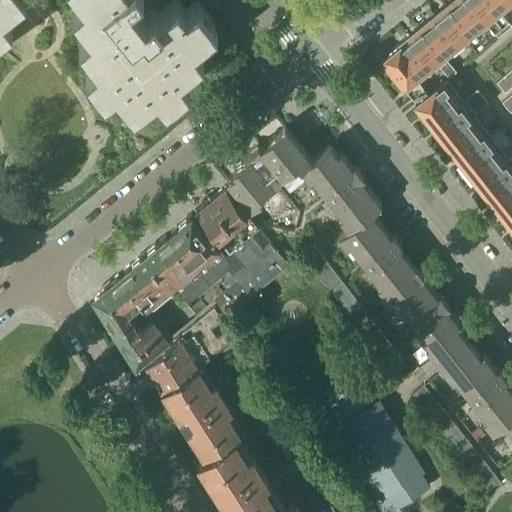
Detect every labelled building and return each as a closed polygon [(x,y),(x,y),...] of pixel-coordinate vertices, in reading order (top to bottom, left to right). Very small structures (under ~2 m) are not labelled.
[(3,10),(15,0),(0,0),(0,30),(12,21),(3,10)] [(166,101),(190,82),(181,71),(203,53),(195,42),(217,24),(198,0),(197,0),(186,9),(179,0),(173,0),(157,13),(153,7),(145,14),(134,0),(81,0),(72,7),(90,30),(79,39),(97,61),(85,70),(105,94),(116,86),(134,108),(157,90),(166,101)] [(451,0),(408,36),(430,63),(435,59),(449,75),(457,69),(443,52),(485,18),(498,34),(511,23),(499,7),(507,0),(451,0)] [(430,63),(408,36),(381,57),(403,85),(413,97),(425,87),(417,78),(415,75),(430,63)] [(511,86),(511,85),(511,72),(510,70),(503,76),(511,86)] [(511,86),(503,76),(497,81),(505,91),(511,86)] [(416,101),(511,223),(511,153),(506,159),(471,114),(488,101),(478,89),(461,102),(443,79),(416,101)] [(511,109),(511,98),(509,95),(502,101),(510,111),(511,109)] [(283,175),(298,163),(310,157),(285,125),(259,146),(258,144),(247,152),(249,155),(233,168),(236,171),(227,179),(249,207),(261,198),(258,195),(278,179),(282,183),(286,179),(283,175)] [(370,209),(380,202),(360,177),(362,175),(358,170),(354,164),(352,165),(339,150),(336,152),(328,142),(310,157),(298,163),(309,177),(311,175),(323,189),(319,193),(322,197),(327,194),(343,214),(340,217),(347,226),(370,209)] [(213,298),(226,316),(289,265),(276,248),(259,227),(225,185),(195,209),(229,251),(225,254),(237,268),(191,305),(184,297),(181,299),(177,293),(170,299),(187,320),(213,298)] [(325,208),(332,203),(328,198),(321,203),(325,208)] [(378,284),(386,294),(417,269),(398,244),(400,243),(391,232),(389,233),(370,209),(347,226),(338,234),(347,245),(349,243),(365,263),(361,267),(365,271),(369,268),(381,282),(378,284)] [(232,263),(191,213),(167,233),(208,282),(232,263)] [(167,233),(144,251),(170,282),(169,283),(181,297),(184,295),(187,298),(190,297),(208,282),(167,233)] [(403,356),(314,243),(302,253),(392,366),(403,356)] [(145,303),(169,283),(170,282),(144,251),(120,271),(140,296),(145,303)] [(425,345),(434,356),(463,332),(455,322),(458,320),(446,305),(448,304),(439,292),(437,294),(417,269),(386,294),(394,305),(397,303),(408,317),(404,320),(407,325),(412,321),(427,343),(425,345)] [(95,299),(118,337),(136,322),(126,307),(140,296),(120,271),(96,291),(95,299)] [(145,365),(161,389),(197,367),(235,343),(213,308),(145,365)] [(138,320),(136,322),(118,337),(135,363),(168,336),(150,314),(138,320)] [(480,353),(473,344),(443,368),(431,378),(436,384),(449,374),(452,378),(459,388),(462,385),(471,396),(467,399),(471,404),(475,401),(486,415),(483,417),(492,429),(493,428),(503,420),(511,411),(511,387),(504,378),(506,377),(497,365),(495,367),(482,351),(480,353)] [(304,438),(252,355),(245,359),(341,511),(351,511),(347,506),(358,499),(315,431),(304,438)] [(210,386),(197,367),(161,389),(203,455),(234,436),(240,432),(226,411),(231,409),(215,383),(210,386)] [(256,385),(247,371),(236,378),(245,392),(256,385)] [(383,511),(388,511),(429,486),(420,472),(423,470),(378,397),(374,399),(360,376),(324,398),(339,422),(335,424),(381,495),(375,499),(383,511)] [(502,481),(424,383),(412,393),(490,490),(502,481)] [(511,411),(503,420),(493,428),(500,436),(509,428),(510,430),(511,428),(511,411)] [(485,433),(479,426),(471,432),(477,440),(485,433)] [(196,459),(229,511),(261,511),(276,502),(264,482),(268,480),(250,452),(245,454),(234,436),(203,455),(196,459)] [(298,451),(289,437),(278,444),(287,458),(298,451)] [(282,511),(276,502),(261,511),(282,511)]
